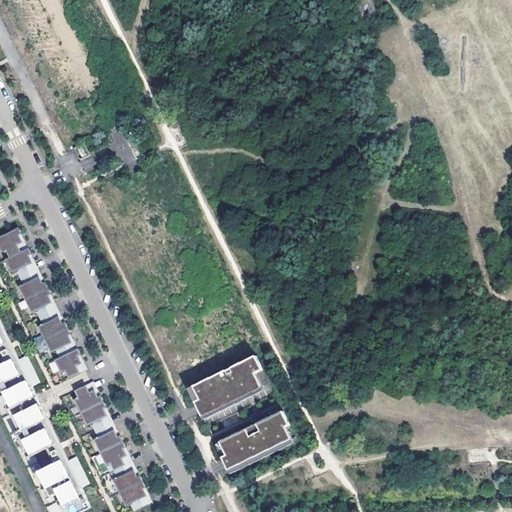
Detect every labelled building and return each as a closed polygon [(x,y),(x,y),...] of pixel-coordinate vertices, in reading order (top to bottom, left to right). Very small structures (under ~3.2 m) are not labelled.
[(78,148),(82,157),(88,154),(83,146),(78,148)] [(19,228),(0,236),(0,246),(3,252),(7,250),(10,257),(26,249),(19,235),(22,233),(19,228)] [(23,237),(22,233),(19,235),(26,249),(29,248),(23,237)] [(26,249),(10,257),(6,259),(13,273),(17,271),(20,278),(36,270),(29,255),(32,254),(29,248),(26,249)] [(34,258),(32,254),(29,255),(36,270),(39,268),(34,258)] [(43,284),(46,282),(39,268),(36,270),(43,284)] [(36,270),(20,278),(24,284),(20,286),(26,299),(30,297),(49,288),(46,282),(43,284),(36,270)] [(52,294),(49,288),(30,297),(37,311),(33,313),(36,320),(56,310),(49,296),(52,294)] [(49,296),(56,310),(59,308),(53,297),(52,294),(49,296)] [(62,324),(65,322),(59,308),(56,310),(62,324)] [(56,310),(36,320),(45,340),(50,338),(68,328),(65,322),(62,324),(56,310)] [(0,411),(49,511),(63,511),(65,511),(64,511),(76,511),(90,505),(82,487),(69,460),(34,386),(21,358),(0,313),(0,411)] [(53,345),(49,347),(55,360),(59,358),(75,350),(68,336),(71,334),(68,328),(50,338),(53,345)] [(42,334),(33,338),(39,353),(48,350),(42,334)] [(78,348),(71,334),(68,336),(75,350),(78,348)] [(75,350),(59,358),(69,378),(85,370),(78,356),(81,354),(78,348),(75,350)] [(88,369),(81,354),(78,356),(85,370),(88,369)] [(29,355),(21,358),(34,386),(41,382),(29,355)] [(200,399),(196,401),(202,415),(263,386),(256,372),(264,369),(257,355),(194,386),(200,399)] [(98,397),(91,382),(75,390),(79,398),(75,400),(81,413),(104,401),(101,396),(98,397)] [(194,386),(189,388),(196,401),(200,399),(194,386)] [(263,386),(202,415),(204,419),(265,389),(263,386)] [(107,407),(104,401),(81,413),(88,426),(92,424),(95,431),(111,423),(104,409),(107,407)] [(114,421),(107,407),(104,409),(111,423),(114,421)] [(223,456),(229,470),(293,438),(287,426),(291,425),(284,411),(221,441),(228,454),(223,456)] [(121,436),(114,421),(111,423),(118,437),(121,436)] [(111,423),(95,431),(91,433),(101,453),(124,441),(121,436),(118,437),(111,423)] [(229,470),(231,473),(295,442),(293,438),(229,470)] [(124,441),(101,453),(104,460),(108,458),(114,471),(131,463),(124,449),(127,447),(124,441)] [(216,444),(223,456),(228,454),(221,441),(216,444)] [(133,461),(127,447),(124,449),(131,463),(133,461)] [(77,456),(69,460),(82,487),(90,484),(77,456)] [(137,477),(140,476),(133,461),(131,463),(137,477)] [(131,463),(114,471),(115,472),(111,474),(120,493),(143,482),(140,476),(137,477),(131,463)] [(146,487),(143,482),(120,493),(124,500),(128,498),(134,511),(150,503),(143,489),(146,487)] [(153,502),(146,487),(143,489),(150,503),(153,502)]
